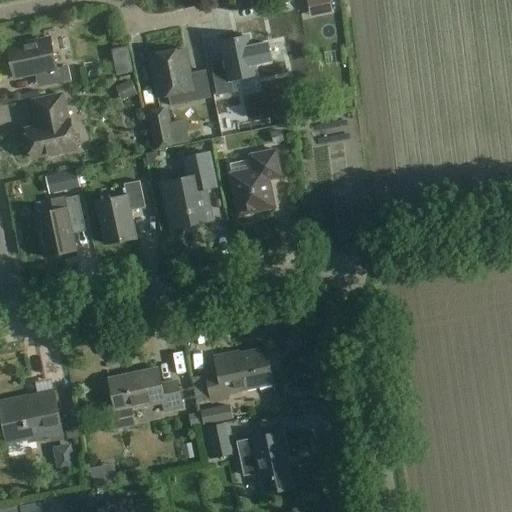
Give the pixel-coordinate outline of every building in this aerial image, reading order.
[(257,76),(249,37),(222,42),(227,67),(213,70),(218,95),(233,92),(230,81),(257,76)] [(57,69),(50,38),(8,47),(15,78),(45,72),(48,86),(71,81),(68,67),(57,69)] [(190,75),(185,50),(150,57),(158,98),(170,95),(172,106),(211,98),(205,72),(190,75)] [(125,101),(142,99),(139,80),(122,82),(125,101)] [(68,121),(63,95),(33,101),(39,128),(26,130),(32,158),(48,155),(52,157),(60,156),(63,152),(76,149),(70,121),(68,121)] [(168,109),(148,113),(155,149),(175,146),(168,109)] [(190,122),(173,125),(177,146),(194,143),(190,122)] [(251,160),(244,161),(230,164),(232,174),(230,174),(239,216),(275,208),(270,180),(283,178),(277,150),(250,156),(251,160)] [(217,188),(210,153),(184,158),(188,178),(163,183),(173,230),(212,222),(205,190),(217,188)] [(146,208),(140,181),(124,185),(127,197),(98,203),(106,244),(136,238),(130,211),(146,208)] [(85,223),(79,196),(65,199),(67,209),(36,216),(45,257),(76,251),(72,229),(74,225),(85,223)] [(274,385),(267,349),(239,354),(239,352),(215,357),(218,373),(206,375),(212,403),(229,399),(228,394),(274,385)] [(162,384),(159,369),(110,379),(116,410),(111,411),(115,430),(137,425),(133,409),(163,403),(165,413),(184,409),(178,381),(162,384)] [(64,438),(55,391),(0,402),(0,408),(7,442),(28,438),(29,442),(47,439),(48,442),(64,438)] [(232,455),(225,424),(203,429),(209,459),(232,455)] [(289,456),(284,432),(237,442),(244,476),(259,473),(264,495),(294,489),(287,457),(289,456)] [(95,471),(100,487),(122,481),(118,465),(95,471)] [(158,493),(147,488),(140,503),(151,508),(158,493)]
